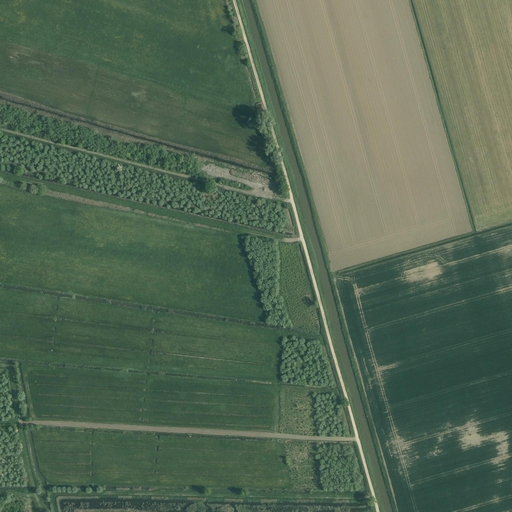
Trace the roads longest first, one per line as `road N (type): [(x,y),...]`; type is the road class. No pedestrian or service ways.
road 1 (track): [(379,511),(234,0)]
road 2 (track): [(0,177),(302,238)]
road 3 (track): [(0,127),(293,200)]
